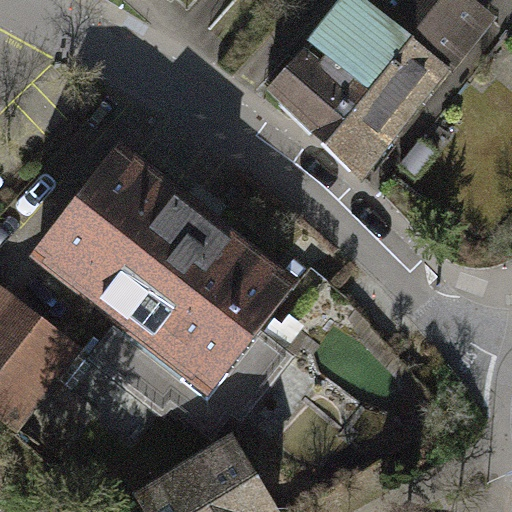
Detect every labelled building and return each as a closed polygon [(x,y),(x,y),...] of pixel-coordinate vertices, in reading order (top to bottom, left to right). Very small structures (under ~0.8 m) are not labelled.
[(450,74),(370,9),(358,0),(346,0),(303,55),(267,96),(327,153),(366,184),(450,74)] [(496,21),(470,0),(376,0),(370,9),(450,74),(455,77),(496,21)] [(291,280),(124,149),(38,258),(123,324),(96,358),(163,410),(170,401),(212,434),(232,408),(241,415),(286,358),(251,331),(291,280)] [(84,365),(0,295),(0,421),(26,438),(84,365)] [(276,511),(233,440),(139,497),(148,511),(276,511)]
